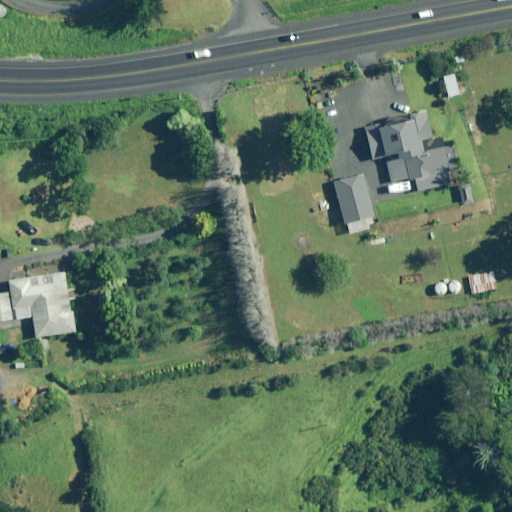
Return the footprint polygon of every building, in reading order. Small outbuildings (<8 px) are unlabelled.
[(430,137),(426,118),(364,131),(371,160),(387,156),(393,182),(414,178),(417,191),(450,184),(442,147),(420,152),(418,140),(430,137)] [(372,217),(361,175),(331,183),(342,225),(348,223),(350,233),(368,228),(366,218),(372,217)] [(472,202),(467,183),(456,186),(462,205),(472,202)] [(496,289),(493,271),(467,276),(470,293),(496,289)] [(59,274),(9,281),(11,292),(0,293),(0,321),(33,317),(36,337),(77,332),(70,273),(59,274)]
